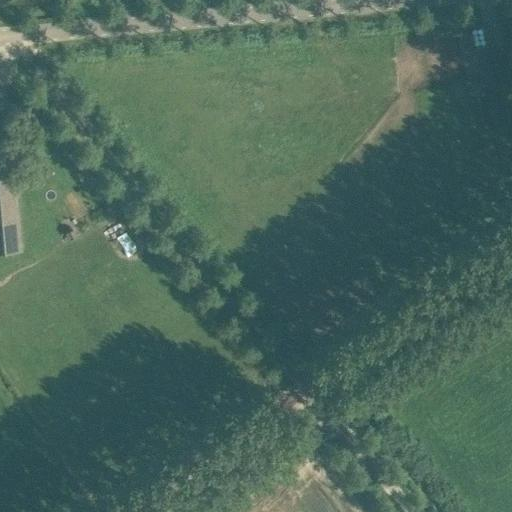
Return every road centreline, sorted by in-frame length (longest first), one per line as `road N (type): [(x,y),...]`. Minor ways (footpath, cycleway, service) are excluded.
road 1 (track): [(2,36),(292,382)]
road 2 (unclassified): [(0,36),(421,0)]
road 3 (track): [(511,227),(292,382)]
road 4 (track): [(292,382),(109,511)]
road 5 (track): [(292,382),(404,511)]
